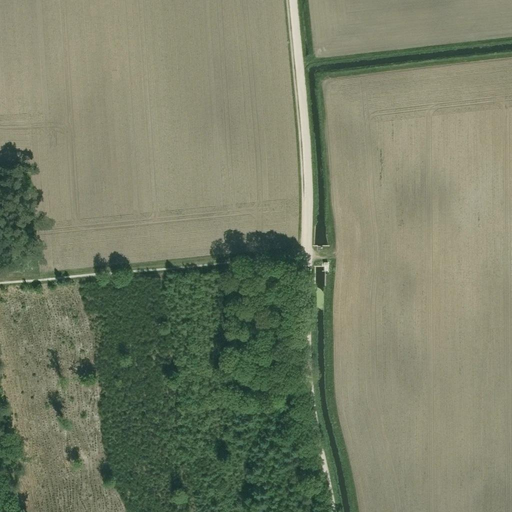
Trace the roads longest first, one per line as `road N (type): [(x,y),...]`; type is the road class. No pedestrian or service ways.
road 1 (track): [(331,511),(309,389),(308,165),(292,0)]
road 2 (track): [(0,278),(308,251)]
